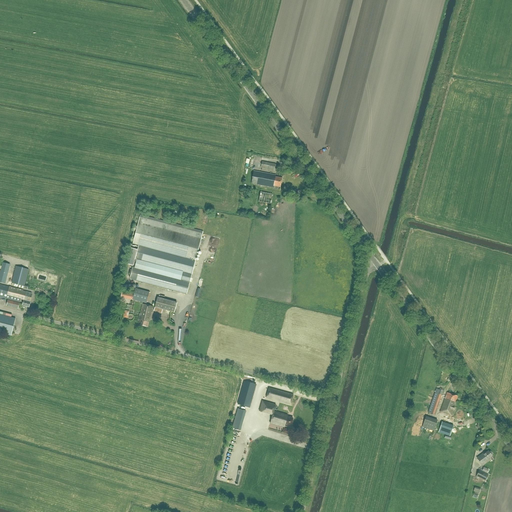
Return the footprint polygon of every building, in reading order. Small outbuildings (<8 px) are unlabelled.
[(274,170),(276,164),(262,161),(260,168),(274,170)] [(280,187),(281,178),(275,177),(275,175),(253,171),(251,183),(273,187),(273,186),(280,187)] [(270,204),(272,195),(260,192),(258,202),(270,204)] [(140,214),(133,243),(139,245),(135,259),(137,260),(134,267),(132,267),(130,278),(133,280),(186,294),(203,231),(140,214)] [(130,248),(125,264),(133,266),(137,250),(130,248)] [(27,289),(28,286),(25,285),(29,270),(16,266),(11,283),(24,286),(23,288),(27,289)] [(20,299),(24,300),(22,305),(24,306),(29,307),(32,295),(31,294),(31,293),(0,284),(0,296),(20,302),(20,299)] [(161,313),(162,310),(174,313),(177,303),(157,298),(155,307),(156,308),(155,311),(161,313)] [(18,309),(19,303),(8,300),(6,306),(18,309)] [(153,307),(142,304),(140,316),(139,316),(138,320),(140,321),(139,325),(147,327),(150,312),(151,312),(153,307)] [(15,319),(0,314),(0,332),(11,335),(15,319)] [(238,404),(249,407),(256,384),(244,381),(238,404)] [(266,399),(290,405),(293,394),(269,387),(266,399)] [(435,414),(443,391),(439,390),(436,389),(431,403),(433,404),(430,413),(435,414)] [(458,396),(447,393),(440,412),(451,416),(458,396)] [(276,405),(262,401),(259,411),(272,415),(270,423),(284,427),(285,425),(291,427),(293,419),(287,417),(288,415),(274,411),(276,405)] [(240,430),(246,411),(237,409),(232,428),(240,430)] [(433,431),(437,420),(425,417),(422,427),(433,431)] [(478,457),(482,463),(491,456),(491,455),(492,454),(490,451),(489,452),(488,451),(485,453),(485,452),(478,457)] [(485,481),(488,475),(479,470),(476,476),(485,481)]
